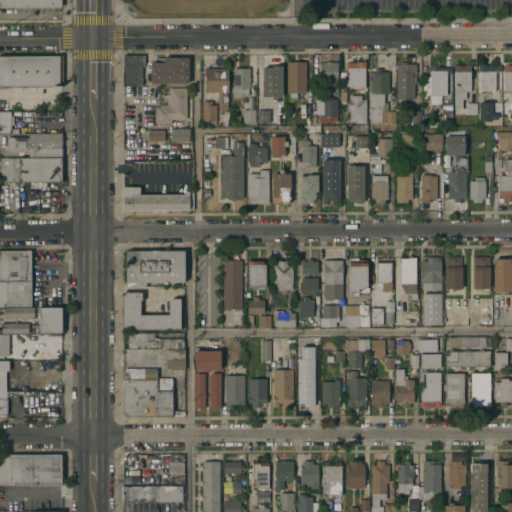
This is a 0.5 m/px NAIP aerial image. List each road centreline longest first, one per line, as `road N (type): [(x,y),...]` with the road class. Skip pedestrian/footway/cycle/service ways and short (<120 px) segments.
road 1 (residential): [(511,230),(0,233)]
road 2 (residential): [(511,37),(0,38)]
road 3 (residential): [(511,434),(0,433)]
road 4 (secondary): [(95,434),(91,98)]
